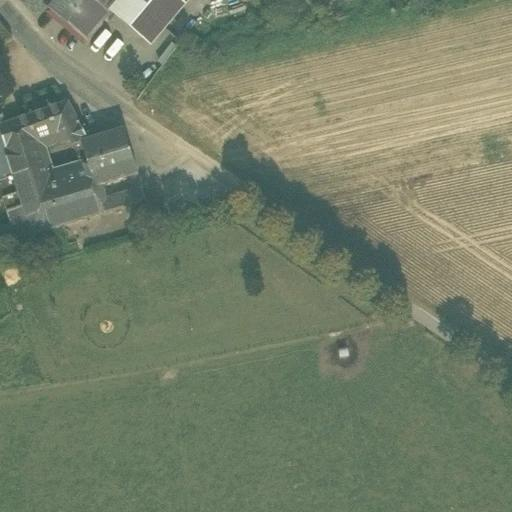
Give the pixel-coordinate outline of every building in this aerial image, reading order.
[(113,13),(151,46),(189,0),(56,0),(48,10),(87,44),(113,13)] [(53,138),(66,132),(79,127),(68,105),(30,119),(39,146),(54,141),(53,138)] [(0,111),(0,183),(47,170),(39,146),(30,119),(5,128),(0,111)] [(88,143),(79,127),(66,132),(71,143),(74,150),(76,149),(82,147),(81,145),(88,143)] [(47,151),(71,143),(66,132),(53,138),(54,141),(39,146),(47,170),(51,185),(71,179),(68,169),(54,172),(47,151)] [(90,174),(95,190),(96,190),(103,187),(138,177),(124,132),(88,143),(81,145),(82,147),(85,157),(87,163),(90,174)] [(76,149),(81,165),(87,163),(82,147),(76,149)] [(68,169),(71,179),(90,174),(87,163),(81,165),(68,169)] [(47,170),(0,183),(0,191),(4,203),(3,203),(11,227),(12,227),(17,242),(104,216),(100,202),(107,200),(103,187),(96,190),(95,190),(90,174),(71,179),(51,185),(47,170)] [(100,202),(104,216),(141,205),(146,204),(142,190),(107,200),(100,202)] [(11,227),(0,230),(0,246),(17,242),(12,227),(11,227)]
